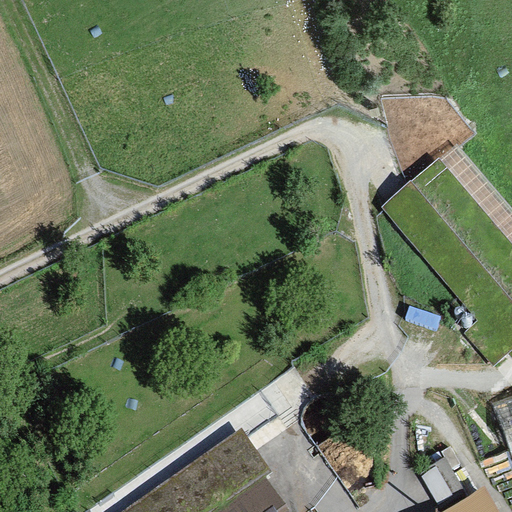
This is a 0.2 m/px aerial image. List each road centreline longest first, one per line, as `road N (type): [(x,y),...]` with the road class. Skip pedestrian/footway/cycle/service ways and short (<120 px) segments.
road 1 (track): [(380,511),(394,477),(410,372),(355,173),(334,133),(313,127),(0,275)]
road 2 (track): [(334,133),(303,0)]
